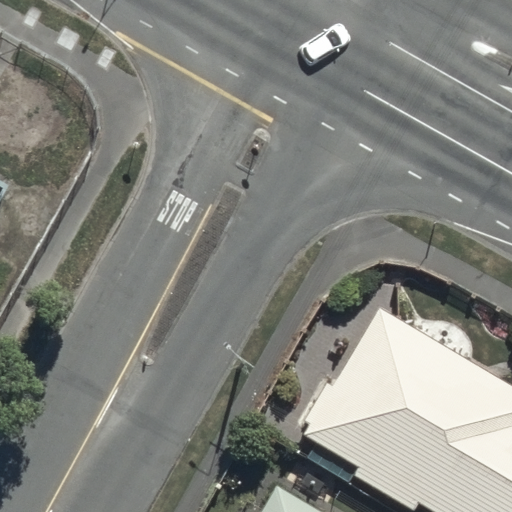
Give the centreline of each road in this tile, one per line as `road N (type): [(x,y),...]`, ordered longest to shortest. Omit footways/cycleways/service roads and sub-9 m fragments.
road 1 (tertiary): [(310,60),(56,511)]
road 2 (secondary): [(511,173),(310,60)]
road 3 (secondary): [(310,60),(203,0)]
